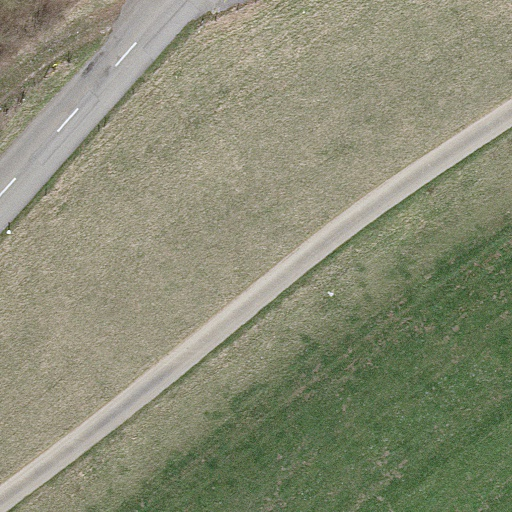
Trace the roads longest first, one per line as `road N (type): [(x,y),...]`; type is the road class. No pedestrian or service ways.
road 1 (track): [(511,108),(356,214),(0,493)]
road 2 (tertiary): [(0,180),(160,0)]
road 3 (track): [(0,93),(71,38),(174,0)]
